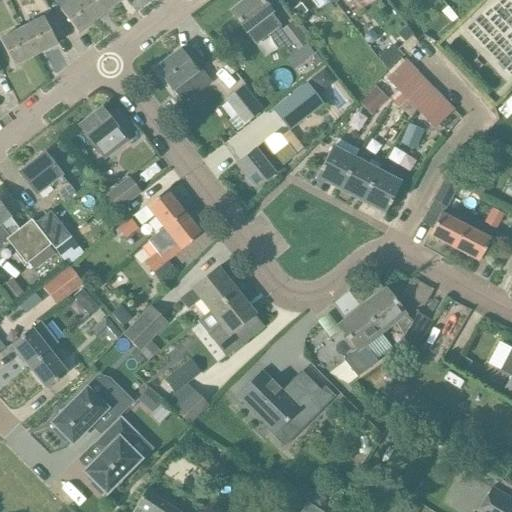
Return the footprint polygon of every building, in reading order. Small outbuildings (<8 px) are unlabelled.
[(97,19),(82,0),(72,0),(59,10),(78,34),(97,19)] [(112,0),(82,0),(97,19),(116,4),(112,0)] [(260,0),(245,0),(230,12),(242,28),(246,33),(255,45),(267,36),(285,59),(296,50),(297,51),(308,43),(292,23),(282,30),(280,28),(270,15),(271,14),(267,8),(260,0)] [(499,63),(505,68),(511,67),(511,1),(499,2),(496,6),(486,7),(468,26),(470,50),(479,40),(478,27),(499,47),(498,37),(507,36),(511,30),(511,42),(509,43),(509,52),(499,63)] [(290,13),(292,15),(296,20),(306,12),(300,5),(290,13)] [(395,15),(390,8),(382,14),(387,21),(395,15)] [(42,18),(21,29),(34,56),(56,45),(42,18)] [(21,29),(0,39),(0,41),(4,49),(13,67),(34,56),(21,29)] [(179,50),(154,69),(171,92),(172,91),(182,104),(195,94),(211,82),(200,68),(195,72),(191,66),(179,50)] [(404,61),(387,78),(401,92),(418,75),(404,61)] [(397,109),(398,107),(409,118),(415,108),(433,91),(418,75),(401,92),(392,100),(394,102),(391,105),(397,109)] [(320,105),(305,86),(273,111),(288,130),(320,105)] [(261,110),(244,88),(227,101),(244,123),(261,110)] [(376,106),(384,98),(373,88),(366,95),(376,106)] [(452,110),(433,91),(415,108),(409,118),(411,119),(416,109),(434,128),(452,110)] [(116,127),(101,109),(78,127),(104,160),(115,151),(126,142),(114,128),(116,127)] [(402,140),(416,146),(423,130),(409,124),(402,140)] [(390,127),(382,139),(390,144),(398,132),(390,127)] [(272,156),(262,143),(235,165),(255,189),(296,156),(286,144),(272,156)] [(325,160),(316,178),(317,179),(317,178),(339,189),(355,159),(359,152),(345,144),(341,151),(332,147),(325,160)] [(413,171),(419,158),(395,147),(389,160),(413,171)] [(74,193),(44,154),(19,174),(36,196),(52,183),(65,200),(74,193)] [(361,201),(377,170),(380,165),(369,159),(366,165),(355,159),(339,189),(361,201)] [(377,170),(361,201),(383,212),(383,213),(384,214),(405,173),(393,167),(388,176),(377,170)] [(140,192),(129,178),(105,196),(116,211),(140,192)] [(445,179),(433,201),(446,208),(454,193),(466,200),(470,193),(458,186),(445,179)] [(147,240),(149,242),(163,230),(184,214),(165,191),(146,207),(163,228),(147,240)] [(0,204),(0,244),(5,240),(25,265),(50,246),(30,220),(18,230),(9,217),(0,204)] [(503,215),(492,209),(485,223),(496,229),(503,215)] [(50,211),(34,224),(51,245),(54,249),(70,236),(50,211)] [(200,235),(184,214),(163,230),(149,242),(157,253),(144,263),(161,283),(175,271),(167,261),(200,235)] [(428,236),(453,249),(464,227),(439,214),(428,236)] [(138,228),(130,219),(118,228),(125,238),(138,228)] [(489,240),(464,227),(453,249),(478,262),(487,245),(489,240)] [(83,285),(70,268),(43,288),(55,305),(83,285)] [(200,299),(210,311),(235,292),(217,269),(179,299),(187,309),(200,299)] [(11,279),(0,288),(12,303),(23,294),(11,279)] [(411,281),(407,286),(422,295),(418,302),(423,306),(427,298),(431,292),(433,290),(431,289),(430,291),(427,289),(418,283),(412,280),(411,279),(410,280),(411,281)] [(81,290),(72,297),(88,316),(97,308),(81,290)] [(361,309),(381,335),(396,323),(403,336),(418,345),(432,322),(417,313),(411,322),(385,290),(361,309)] [(220,323),(207,334),(215,344),(218,342),(228,355),(263,327),(253,315),(235,292),(210,311),(220,323)] [(38,303),(32,295),(13,310),(19,317),(38,303)] [(121,305),(111,314),(121,326),(131,318),(121,305)] [(166,322),(152,308),(123,337),(148,361),(160,351),(148,340),(166,322)] [(391,348),(381,335),(361,309),(337,327),(346,338),(342,340),(352,353),(343,360),(356,378),(377,362),(376,359),(391,348)] [(106,318),(91,331),(100,342),(106,337),(111,342),(120,334),(106,318)] [(10,345),(28,367),(58,344),(40,322),(10,345)] [(58,344),(28,367),(45,389),(65,374),(48,352),(58,344)] [(487,363),(497,367),(504,348),(494,344),(487,363)] [(511,349),(499,371),(511,377),(504,390),(511,393),(511,349)] [(460,356),(455,366),(466,372),(471,363),(460,356)] [(193,378),(183,366),(164,380),(174,393),(193,378)] [(261,371),(236,396),(274,434),(291,418),(302,429),(335,396),(325,386),(310,401),(292,382),(282,392),(261,371)] [(96,399),(86,389),(52,423),(56,428),(54,431),(64,441),(67,438),(72,443),(109,406),(118,415),(131,402),(112,384),(96,399)] [(147,388),(137,400),(151,413),(162,401),(147,388)] [(174,410),(188,424),(207,405),(194,392),(174,410)] [(137,437),(118,419),(92,445),(102,454),(84,472),(93,482),(90,485),(101,496),(104,493),(105,494),(139,460),(127,447),(137,437)] [(222,465),(232,471),(239,460),(229,454),(222,465)] [(511,511),(511,499),(491,487),(476,511),(511,511)] [(177,511),(145,491),(135,505),(138,507),(134,511),(177,511)] [(322,511),(307,502),(300,511),(322,511)]
